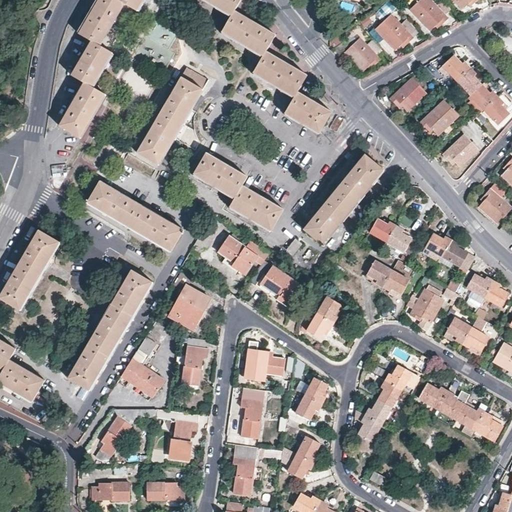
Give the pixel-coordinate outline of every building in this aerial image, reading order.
[(97,0),(77,33),(91,41),(71,75),(84,83),(59,126),(81,138),(106,95),(93,87),(104,69),(113,53),(104,48),(100,46),(126,4),(128,6),(138,11),(144,0),(97,0)] [(241,0),(202,0),(231,17),(222,33),(263,57),(262,59),(254,73),(269,82),(280,88),(295,97),(294,99),(284,115),(285,115),(299,124),(300,123),(319,134),(332,112),(298,92),(307,76),(266,52),(276,35),(235,11),(241,0)] [(445,14),(435,4),(431,0),(417,0),(409,7),(428,28),(435,23),(438,25),(442,22),(447,17),(445,14)] [(451,8),(444,0),(438,0),(435,4),(445,14),(451,8)] [(412,37),(390,12),(374,27),(393,49),(400,43),(403,45),(406,42),(412,37)] [(378,58),(358,35),(342,49),(360,68),(367,61),(371,65),(375,61),(378,58)] [(456,80),(470,67),(464,61),(462,63),(460,61),(457,58),(454,55),(443,65),(456,80)] [(475,73),(470,67),(456,80),(470,95),(481,84),(476,78),(473,75),(475,73)] [(203,89),(182,77),(137,153),(159,165),(175,138),(192,109),(203,89)] [(407,111),(426,93),(411,77),(405,83),(390,97),(397,105),(399,102),(403,106),(407,111)] [(488,91),(481,84),(470,95),(484,109),(498,97),(493,91),(490,93),(488,91)] [(484,109),(470,95),(469,96),(467,98),(470,100),(467,102),(479,114),(484,109)] [(503,102),(498,97),(484,109),(498,124),(509,113),(504,108),(501,105),(503,102)] [(437,136),(459,115),(445,100),(420,122),(427,129),(429,127),(433,131),(437,136)] [(473,154),(478,149),(464,134),(443,154),(449,160),(452,158),(454,160),(460,166),(473,154)] [(248,177),(207,153),(194,174),(235,198),(230,207),(271,231),(284,210),(243,186),(248,177)] [(384,170),(365,154),(303,229),(323,245),(343,221),(364,194),(384,170)] [(511,158),(509,161),(506,165),(509,168),(501,176),(511,184),(511,158)] [(87,203),(171,252),(184,230),(100,181),(87,203)] [(511,209),(500,199),(506,192),(496,183),(490,190),(488,192),(484,197),(487,200),(480,208),(499,224),(511,209)] [(206,249),(222,222),(213,217),(197,244),(203,247),(206,249)] [(370,232),(387,242),(396,225),(389,221),(387,224),(383,222),(378,219),(370,232)] [(411,240),(412,239),(409,237),(406,235),(401,232),(403,229),(396,225),(387,242),(405,252),(404,253),(410,256),(417,243),(411,240)] [(0,298),(20,310),(59,243),(38,230),(0,295),(0,298)] [(265,260),(269,254),(242,236),(240,238),(233,233),(230,237),(229,237),(218,252),(234,263),(232,265),(232,266),(232,267),(237,270),(245,275),(255,260),(262,264),(265,260)] [(422,254),(439,262),(442,257),(451,240),(445,237),(444,239),(439,236),(434,234),(422,254)] [(287,250),(293,255),(301,244),(295,239),(287,250)] [(451,240),(442,257),(439,262),(449,268),(452,262),(459,266),(467,253),(461,250),(456,247),(458,244),(451,240)] [(198,254),(203,247),(197,244),(193,251),(198,254)] [(467,253),(459,266),(466,270),(467,269),(474,257),(467,253)] [(399,259),(395,265),(403,271),(407,265),(399,259)] [(301,286),(265,260),(262,264),(250,281),(262,290),(286,307),(301,286)] [(375,282),(382,286),(391,270),(374,261),(367,274),(372,277),(377,280),(375,282)] [(194,277),(182,269),(174,284),(183,290),(169,316),(185,325),(189,318),(197,323),(206,307),(210,300),(188,286),(194,277)] [(466,287),(474,273),(467,269),(466,270),(459,283),(466,287)] [(153,282),(131,270),(75,366),(68,378),(86,388),(90,391),(101,371),(118,342),(125,331),(142,302),(153,282)] [(391,270),(382,286),(389,290),(391,287),(398,292),(401,293),(409,280),(391,270)] [(471,290),(484,297),(493,281),(486,276),(484,279),(479,277),(474,273),(466,287),(471,290)] [(450,280),(446,287),(454,291),(458,285),(450,280)] [(493,281),(484,297),(501,307),(509,294),(504,291),(499,288),(501,285),(493,281)] [(426,292),(439,299),(442,294),(429,287),(426,292)] [(446,287),(442,294),(454,301),(458,293),(454,291),(446,287)] [(484,297),(471,290),(464,303),(477,310),(478,309),(484,297)] [(430,323),(443,301),(439,299),(426,292),(425,291),(419,301),(414,310),(410,316),(417,320),(419,317),(423,320),(421,323),(420,326),(427,330),(430,323)] [(317,314),(332,323),(336,316),(333,314),(336,310),(339,304),(327,297),(317,314)] [(407,306),(414,310),(419,301),(412,297),(407,306)] [(462,308),(453,302),(450,307),(455,310),(460,313),(462,308)] [(455,310),(450,307),(446,315),(450,318),(455,310)] [(486,313),(478,309),(477,310),(475,315),(477,316),(483,319),(486,313)] [(328,330),(332,323),(317,314),(306,332),(318,339),(322,333),(325,328),(328,330)] [(455,339),(462,343),(471,327),(454,317),(446,330),(457,336),(455,339)] [(189,318),(185,325),(194,330),(197,323),(189,318)] [(161,326),(156,322),(121,377),(153,398),(164,381),(142,367),(142,366),(142,365),(142,364),(154,344),(151,342),(161,326)] [(471,327),(462,343),(470,347),(471,344),(481,350),(489,337),(471,327)] [(495,340),(501,332),(493,327),(488,334),(495,340)] [(457,336),(446,330),(443,336),(448,339),(453,342),(455,339),(457,336)] [(205,350),(206,341),(183,337),(182,346),(187,347),(186,354),(184,368),(182,384),(198,387),(201,364),(202,358),(207,359),(208,350),(205,350)] [(45,380),(10,360),(16,348),(0,338),(0,367),(4,370),(0,376),(0,383),(32,402),(45,380)] [(283,376),(286,360),(263,356),(257,355),(258,344),(250,342),(248,358),(246,371),(254,372),(265,374),(283,376)] [(511,347),(504,343),(493,361),(508,370),(511,372),(511,347)] [(478,356),(481,350),(471,344),(470,347),(468,350),(472,353),(478,356)] [(301,378),(304,364),(294,357),(292,376),(301,378)] [(423,375),(432,362),(423,357),(415,370),(423,375)] [(385,381),(401,390),(404,385),(412,389),(418,378),(398,365),(395,370),(392,375),(389,373),(385,381)] [(265,374),(254,372),(253,381),(264,382),(265,374)] [(305,395),(321,404),(325,397),(322,395),(325,390),(328,385),(315,377),(310,386),(305,394),(305,395)] [(305,394),(310,386),(302,381),(297,390),(305,394)] [(391,407),(401,390),(385,381),(380,388),(384,390),(381,394),(378,400),(391,407)] [(438,409),(447,392),(440,388),(438,391),(433,388),(427,384),(419,398),(438,409)] [(259,439),(266,393),(244,389),(241,408),(247,408),(246,416),(243,436),(259,439)] [(455,396),(447,392),(438,409),(456,420),(464,406),(458,402),(453,400),(455,396)] [(316,412),(321,404),(305,395),(295,412),(304,418),(309,420),(312,415),(314,410),(316,412)] [(365,415),(381,424),(391,407),(378,400),(374,406),(372,410),(369,408),(365,415)] [(484,413),(487,408),(480,404),(477,409),(484,413)] [(461,431),(470,436),(473,430),(475,431),(484,413),(477,409),(475,412),(471,410),(464,406),(456,420),(465,425),(461,431)] [(287,416),(301,424),(304,418),(295,412),(288,408),(287,416)] [(155,417),(157,409),(113,410),(118,416),(101,442),(104,443),(101,448),(96,457),(107,463),(131,425),(130,425),(135,417),(155,417)] [(157,409),(155,417),(171,419),(176,420),(173,437),(170,458),(187,460),(191,437),(192,431),(197,432),(199,415),(171,411),(169,411),(157,409)] [(371,442),(381,424),(365,415),(356,409),(354,418),(364,423),(361,428),(358,434),(359,435),(358,436),(357,436),(356,446),(361,446),(361,450),(370,451),(371,442)] [(484,413),(475,431),(493,441),(498,432),(501,427),(489,420),(490,417),(484,413)] [(298,429),(301,424),(287,416),(287,417),(286,422),(298,429)] [(494,419),(490,417),(489,420),(501,427),(502,423),(494,419)] [(307,437),(298,454),(314,463),(318,455),(315,453),(318,448),(320,443),(307,437)] [(251,495),(257,448),(236,445),(233,464),(237,465),(236,475),(234,493),(251,495)] [(281,459),(282,451),(265,449),(264,457),(281,459)] [(314,463),(298,454),(294,462),(289,472),(302,478),(304,475),(307,469),(310,471),(314,463)] [(283,469),(289,472),(294,462),(288,459),(283,469)] [(138,463),(116,466),(116,471),(116,474),(128,474),(128,476),(138,476),(138,475),(138,463)] [(138,463),(138,475),(153,475),(153,464),(149,463),(138,463)] [(375,473),(371,479),(382,486),(386,479),(375,473)] [(130,501),(130,484),(99,484),(99,488),(93,488),(92,500),(107,500),(130,501)] [(185,494),(185,488),(178,488),(177,484),(148,484),(148,500),(169,500),(184,500),(185,494)] [(511,511),(511,494),(500,491),(497,501),(493,511),(511,511)] [(293,507),(301,511),(313,511),(320,501),(312,496),(310,500),(307,498),(301,494),(293,507)] [(320,501),(313,511),(332,511),(331,511),(325,508),(327,505),(320,501)] [(240,511),(242,503),(228,502),(226,511),(274,511),(275,508),(252,505),(252,508),(247,508),(246,511),(240,511)]
